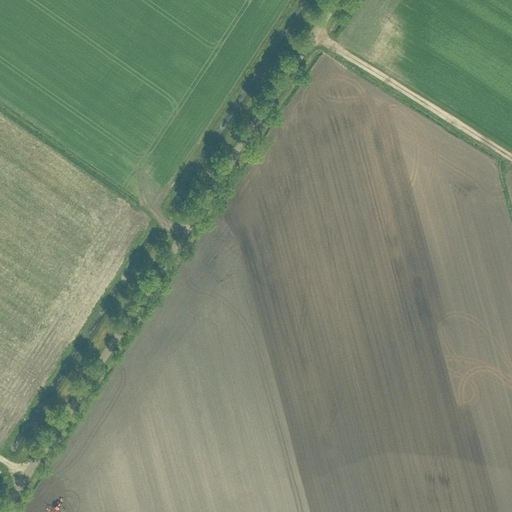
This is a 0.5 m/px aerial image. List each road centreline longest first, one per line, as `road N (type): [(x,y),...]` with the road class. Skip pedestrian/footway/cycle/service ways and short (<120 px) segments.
road 1 (unclassified): [(2,511),(335,0)]
road 2 (track): [(511,159),(312,34)]
